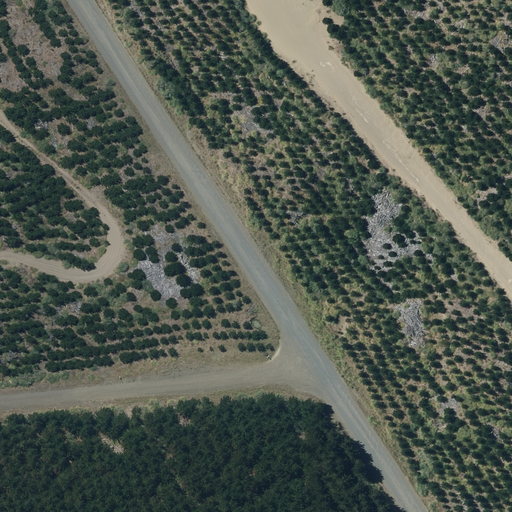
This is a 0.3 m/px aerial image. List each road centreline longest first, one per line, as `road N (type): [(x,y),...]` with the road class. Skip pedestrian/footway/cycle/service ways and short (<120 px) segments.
road 1 (track): [(72,0),(295,348),(411,511)]
road 2 (track): [(0,377),(295,348)]
